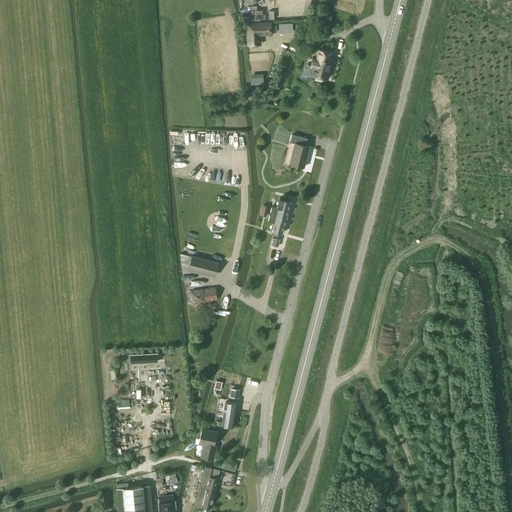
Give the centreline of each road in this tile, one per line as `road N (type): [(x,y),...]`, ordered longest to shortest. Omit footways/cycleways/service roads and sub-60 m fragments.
road 1 (tertiary): [(274,485),(390,34)]
road 2 (residential): [(333,143),(265,398),(266,481)]
road 3 (track): [(0,507),(172,457),(204,464)]
